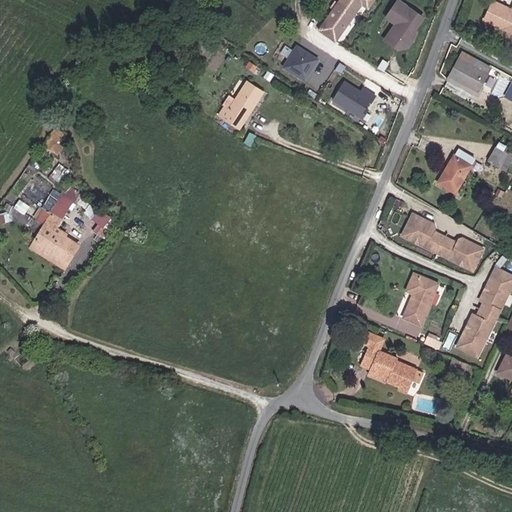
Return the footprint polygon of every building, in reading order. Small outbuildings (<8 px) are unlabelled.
[(371,0),(377,4),(379,0),(347,0),(329,27),(345,38),(371,0)] [(423,27),(431,14),(422,8),(420,11),(417,9),(419,6),(410,0),(404,0),(394,15),(403,22),(393,37),(404,44),(410,36),(419,42),(422,38),(426,29),(423,27)] [(511,2),(508,0),(499,0),(493,13),(511,22),(511,2)] [(417,45),(419,42),(410,36),(404,44),(408,47),(417,45)] [(282,66),(306,81),(320,58),(296,43),(282,66)] [(483,91),(499,64),(472,49),(459,71),(475,80),(473,85),(483,91)] [(475,80),(459,71),(456,75),(473,85),(475,80)] [(374,105),(380,96),(382,97),(386,90),(373,83),(371,86),(355,76),(343,95),(373,114),(377,107),(374,105)] [(248,95),(241,90),(235,100),(238,102),(232,112),(252,125),(276,88),(259,77),(248,95)] [(509,167),(511,161),(511,149),(506,146),(497,160),(509,167)] [(461,188),(479,161),(461,150),(444,178),(461,188)] [(29,251),(64,271),(81,244),(58,230),(81,194),(67,187),(29,251)] [(444,217),(422,206),(416,218),(420,220),(415,230),(477,262),(482,253),(486,255),(492,243),(471,232),(468,233),(465,238),(460,236),(461,234),(447,227),(447,229),(442,226),(445,221),(444,217)] [(90,219),(100,229),(110,219),(99,209),(90,219)] [(420,220),(416,218),(411,228),(415,230),(420,220)] [(481,264),(486,255),(482,253),(477,262),(481,264)] [(511,297),(511,270),(503,266),(494,284),(494,286),(493,290),(491,289),(486,298),(489,300),(483,313),(479,311),(474,321),(476,322),(474,325),(471,326),(462,344),(482,354),(511,297)] [(411,313),(428,320),(445,279),(421,269),(415,283),(422,287),(411,313)] [(359,313),(390,323),(392,316),(362,305),(359,313)] [(390,334),(374,327),(369,337),(374,340),(366,357),(375,362),(374,366),(392,374),(391,377),(403,383),(412,387),(416,378),(420,371),(425,374),(427,371),(401,358),(402,355),(384,346),(390,334)] [(446,343),(449,337),(434,331),(431,337),(446,343)] [(502,372),(511,376),(511,354),(502,372)] [(364,361),(374,366),(375,362),(366,357),(364,361)] [(467,373),(471,364),(459,358),(455,367),(467,373)] [(373,368),(391,377),(392,374),(374,366),(373,368)] [(420,371),(416,378),(422,381),(425,374),(420,371)] [(401,387),(410,391),(412,387),(403,383),(401,387)]
